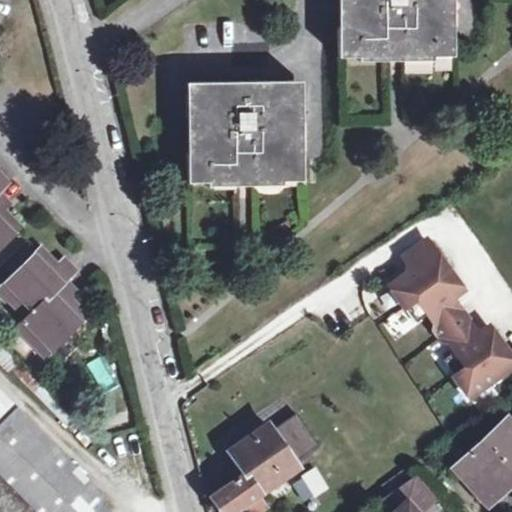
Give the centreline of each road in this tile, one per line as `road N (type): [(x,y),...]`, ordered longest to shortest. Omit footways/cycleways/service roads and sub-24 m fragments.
road 1 (residential): [(191,511),(63,0)]
road 2 (unknown): [(0,371),(114,489),(134,505),(174,511)]
